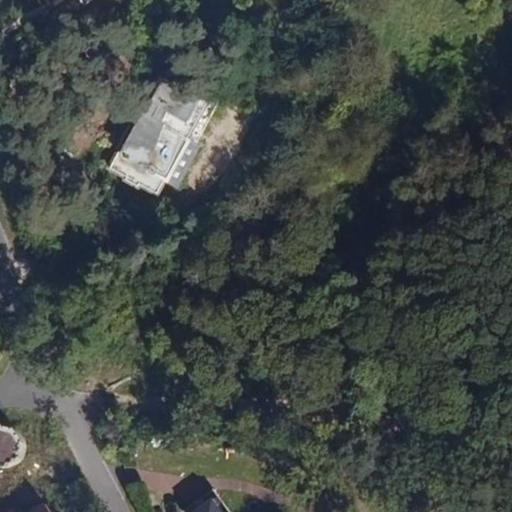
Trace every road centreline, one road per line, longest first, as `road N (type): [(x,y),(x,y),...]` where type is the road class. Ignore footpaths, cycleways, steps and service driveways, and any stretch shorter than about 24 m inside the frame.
road 1 (track): [(511,458),(372,414),(96,409),(69,417)]
road 2 (residential): [(44,372),(121,511)]
road 3 (residential): [(0,244),(44,372)]
